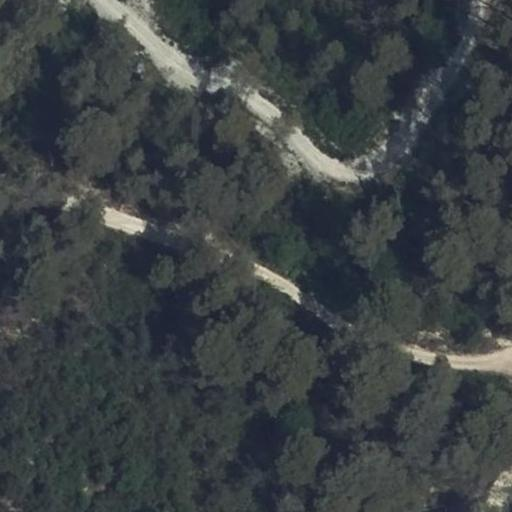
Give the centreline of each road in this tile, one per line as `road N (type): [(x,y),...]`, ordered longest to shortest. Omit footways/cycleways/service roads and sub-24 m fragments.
road 1 (track): [(0,179),(243,263),(353,327),(419,351),(474,361),(511,351)]
road 2 (track): [(472,0),(471,29),(446,87),(404,141),(369,164),(331,161),(122,0)]
